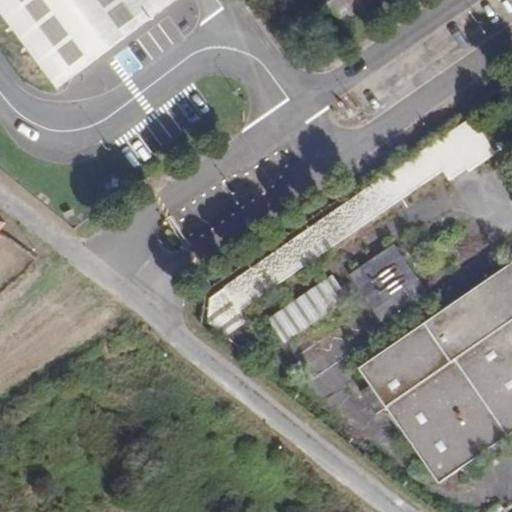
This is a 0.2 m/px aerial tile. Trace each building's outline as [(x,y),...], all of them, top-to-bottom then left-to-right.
[(187,0),(0,0),(0,18),(58,98),(189,2),(187,0)] [(325,0),(331,8),(341,23),(374,0),(325,0)] [(370,99),(397,81),(390,71),(363,89),(370,99)] [(486,103),(210,294),(209,319),(248,349),(253,345),(256,350),(267,342),(243,307),(444,167),(450,175),(468,163),(471,166),(511,139),(486,103)] [(428,286),(396,239),(350,269),(381,316),(428,286)] [(511,258),(361,359),(439,475),(511,426),(511,258)] [(337,269),(269,314),(285,339),(353,294),(337,269)]
